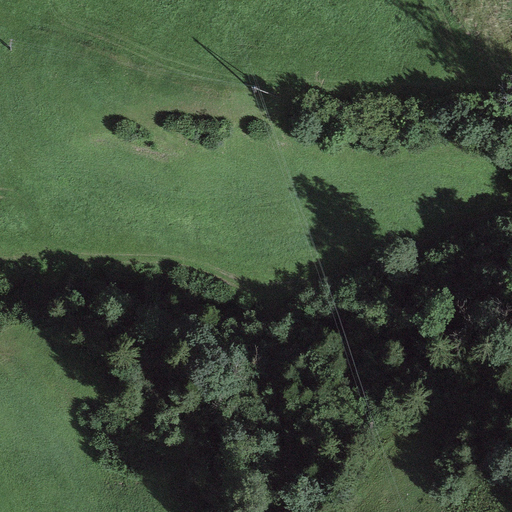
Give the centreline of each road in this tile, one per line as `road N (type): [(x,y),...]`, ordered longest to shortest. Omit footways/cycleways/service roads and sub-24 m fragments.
road 1 (track): [(283,445),(273,294),(511,217)]
road 2 (track): [(273,294),(197,266),(59,254),(9,193),(0,193)]
